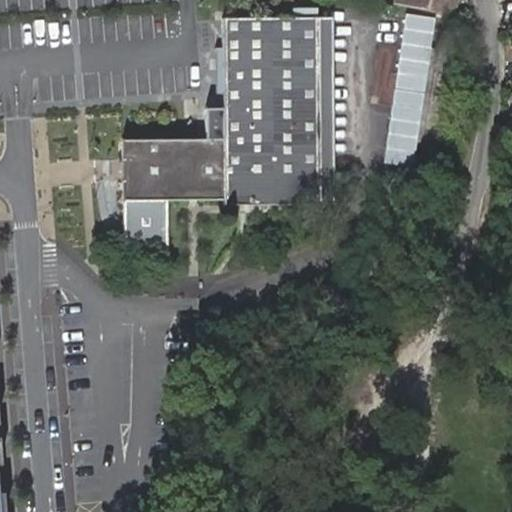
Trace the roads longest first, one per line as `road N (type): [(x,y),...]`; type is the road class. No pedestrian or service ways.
road 1 (residential): [(489,0),(493,85),(483,183),(451,305),(336,511)]
road 2 (residential): [(0,180),(24,201),(47,511)]
